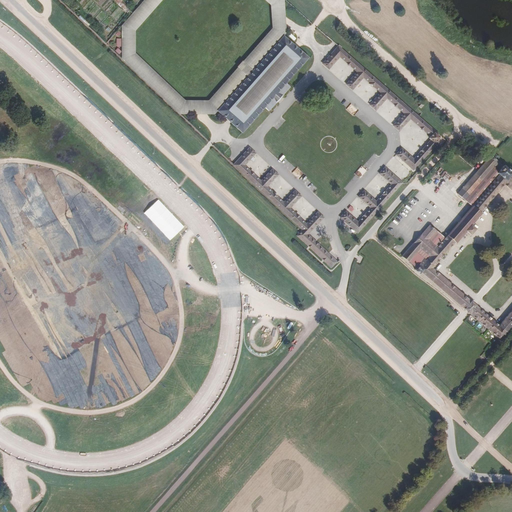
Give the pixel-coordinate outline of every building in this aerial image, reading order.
[(285,27),(284,16),(284,11),(283,0),(145,0),(133,14),(122,26),(122,59),(180,113),(208,114),(214,114),(285,33),(285,27)] [(217,111),(242,133),(264,107),(269,111),(290,87),(286,83),(308,58),(283,36),(217,111)] [(411,118),(431,135),(430,137),(430,139),(431,141),(414,160),(401,148),(396,155),(413,170),(438,142),(437,141),(439,139),(438,137),(437,135),(438,134),(338,46),(323,63),(329,69),(340,56),(358,71),(346,84),(352,89),(364,76),(371,82),(369,84),(373,87),(374,86),(381,92),(370,105),(376,110),(387,97),(405,112),(393,125),(399,131),(411,118)] [(354,113),(356,107),(349,104),(347,110),(354,113)] [(249,148),(233,165),(302,230),(297,236),(308,246),(331,267),(341,258),(312,230),(323,218),(317,212),(306,225),(289,209),(301,196),(295,191),(283,203),(276,197),(278,196),(274,192),(272,194),(266,188),(278,175),(272,169),(260,182),(243,166),(255,154),(249,148)] [(465,310),(472,302),(432,268),(455,242),(456,243),(466,231),(471,235),(472,234),(475,230),(476,229),(471,225),(482,213),(480,212),(504,184),(511,190),(511,175),(508,172),(510,170),(500,163),(487,153),(455,192),(470,205),(460,217),(457,221),(444,237),(428,224),(402,256),(416,268),(415,270),(420,274),(421,272),(465,310)] [(355,174),(361,177),(365,169),(360,166),(355,174)] [(298,178),(303,173),(297,167),(292,173),(298,178)] [(402,183),(385,167),(379,174),(392,185),(386,192),(385,190),(381,194),(383,196),(377,202),(364,191),(358,197),(371,208),(359,223),(346,211),(340,217),(358,233),(387,200),(402,183)] [(468,312),(475,305),(472,302),(465,310),(468,312)] [(475,305),(468,312),(478,321),(488,329),(500,339),(501,340),(511,326),(511,310),(499,325),(475,305)]
